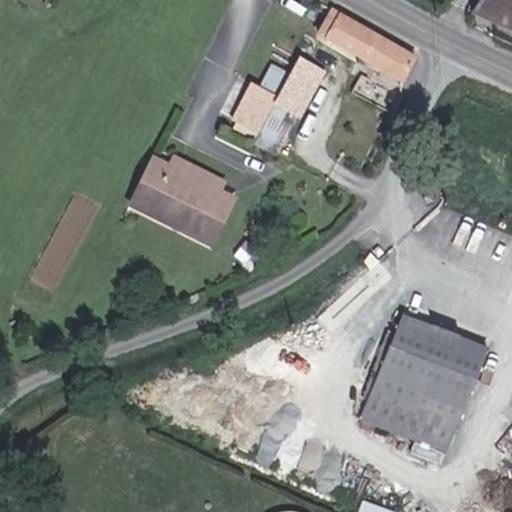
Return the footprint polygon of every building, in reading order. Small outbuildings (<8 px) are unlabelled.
[(511,21),(511,0),(479,0),(476,4),(511,21)] [(332,38),(345,12),(334,7),(321,32),(332,38)] [(406,78),(420,53),(345,12),(332,38),(406,78)] [(295,71),(280,102),(305,114),(329,63),(305,51),(295,71)] [(291,141),(305,114),(280,102),(295,71),(275,61),(247,119),(291,141)] [(241,194),(155,154),(130,207),(215,247),(241,194)] [(368,416),(453,446),(490,346),(406,315),(368,416)] [(181,511),(192,511),(186,504),(190,498),(192,492),(192,488),(192,483),(190,475),(187,470),(184,465),(179,462),(174,460),(169,459),(163,459),(157,461),(151,464),(146,470),(142,474),(140,480),(140,488),(141,494),(144,501),(148,506),(151,509),(157,511),(159,511),(169,511),(171,511),(179,509),(181,511)] [(139,511),(120,484),(81,511),(139,511)]
